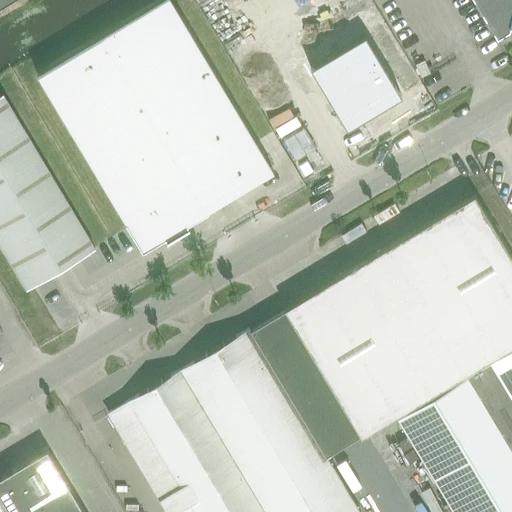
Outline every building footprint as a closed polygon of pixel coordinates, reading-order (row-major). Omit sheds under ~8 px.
[(209,211),(274,172),(170,0),(157,0),(37,72),(126,221),(125,222),(142,250),(165,237),(167,240),(189,227),(187,223),(208,211),(209,211)] [(511,0),(474,0),(497,37),(509,30),(511,25),(511,0)] [(309,65),(346,126),(400,93),(363,32),(309,65)] [(421,35),(403,46),(409,57),(427,47),(421,35)] [(0,94),(0,243),(27,289),(95,248),(2,93),(0,94)] [(408,94),(397,99),(406,118),(432,107),(428,98),(412,105),(408,94)] [(291,102),(267,114),(297,173),(323,160),(299,113),(297,114),(291,102)] [(511,511),(511,256),(474,193),(283,307),(284,309),(360,434),(361,435),(397,414),(455,511),(511,511)] [(325,455),(360,434),(284,309),(251,329),(325,455)] [(359,511),(325,455),(251,329),(250,327),(249,328),(109,412),(168,511),(359,511)] [(398,441),(396,470),(409,470),(409,454),(405,454),(405,441),(398,441)] [(84,511),(46,449),(0,476),(0,511),(84,511)] [(432,490),(408,499),(413,511),(432,511),(439,509),(432,490)]
